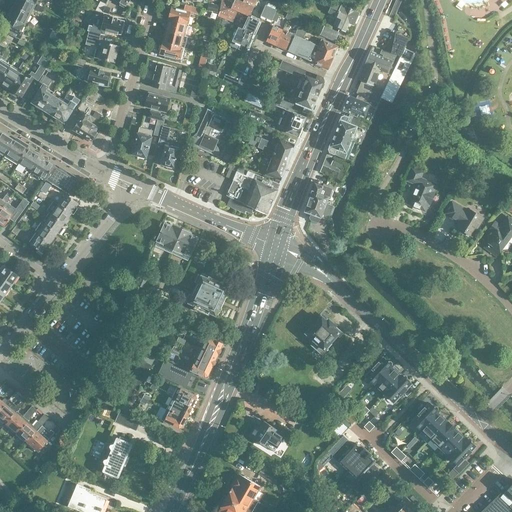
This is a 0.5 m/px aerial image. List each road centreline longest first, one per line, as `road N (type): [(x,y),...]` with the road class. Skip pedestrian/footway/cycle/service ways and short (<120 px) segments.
road 1 (primary): [(169,511),(264,295),(276,247)]
road 2 (primary): [(276,247),(379,0)]
road 3 (tertiary): [(477,420),(330,279),(276,247)]
road 4 (residential): [(152,0),(100,172)]
road 5 (residential): [(511,308),(454,255),(400,228),(378,227)]
road 6 (secondary): [(276,247),(139,186)]
road 7 (residential): [(55,285),(139,186)]
